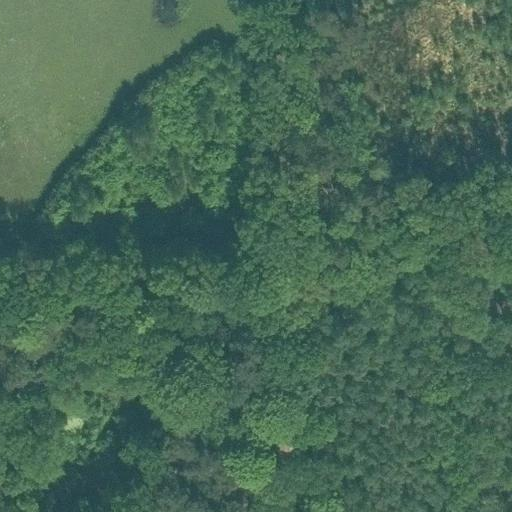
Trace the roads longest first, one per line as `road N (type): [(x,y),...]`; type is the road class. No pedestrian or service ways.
road 1 (track): [(279,0),(289,511)]
road 2 (track): [(287,244),(207,248),(120,272),(0,281)]
